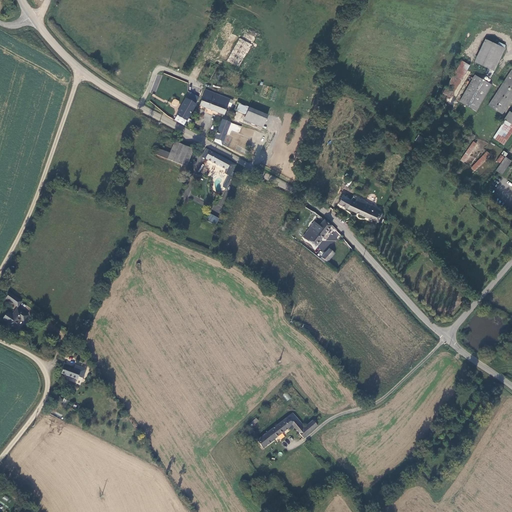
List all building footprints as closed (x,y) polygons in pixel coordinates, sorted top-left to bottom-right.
[(503,47),(485,39),(475,62),(493,70),(503,47)] [(239,72),(253,50),(240,41),(226,63),(239,72)] [(468,65),(461,61),(444,94),(451,98),(468,65)] [(511,97),(511,70),(488,106),(501,115),(511,97)] [(460,104),(476,112),(491,84),(474,75),(460,104)] [(229,101),(205,92),(200,107),(223,116),(229,101)] [(171,104),(177,107),(180,101),(174,98),(171,104)] [(175,121),(184,126),(186,122),(191,125),(193,120),(188,117),(195,106),(186,101),(175,121)] [(267,116),(239,104),(235,114),(244,118),(242,123),(261,131),(267,116)] [(511,127),(511,123),(505,119),(503,121),(511,127)] [(214,142),(222,146),(230,123),(222,121),(214,142)] [(511,132),(511,130),(503,125),(493,139),(503,146),(511,132)] [(421,148),(424,143),(416,138),(414,142),(421,148)] [(463,162),(476,144),(473,141),(459,160),(463,162)] [(169,154),(167,160),(185,168),(193,151),(175,142),(169,154)] [(169,154),(161,150),(158,156),(167,160),(169,154)] [(232,173),(235,166),(205,150),(201,158),(226,171),(224,175),(228,177),(222,188),(225,190),(231,179),(230,178),(232,173)] [(486,152),(471,168),(474,171),(488,154),(486,152)] [(506,157),(498,167),(503,170),(510,160),(506,157)] [(375,206),(353,196),(350,201),(342,196),(338,203),(347,209),(378,223),(381,216),(382,214),(373,210),(375,206)] [(218,220),(208,215),(205,221),(214,227),(218,220)] [(314,248),(331,227),(324,221),(319,227),(315,224),(303,239),(314,248)] [(321,258),(326,263),(335,255),(329,250),(321,258)] [(18,307),(22,301),(10,292),(5,298),(18,307)] [(7,323),(5,325),(14,331),(22,320),(24,322),(29,315),(17,307),(12,314),(8,311),(2,319),(7,323)] [(84,378),(87,369),(75,365),(73,369),(64,366),(61,374),(78,380),(79,376),(84,378)] [(319,426),(315,421),(304,429),(292,416),(278,428),(277,426),(275,428),(276,429),(257,443),(263,450),(292,427),(302,440),(319,426)] [(252,427),(259,421),(256,418),(249,424),(252,427)]
